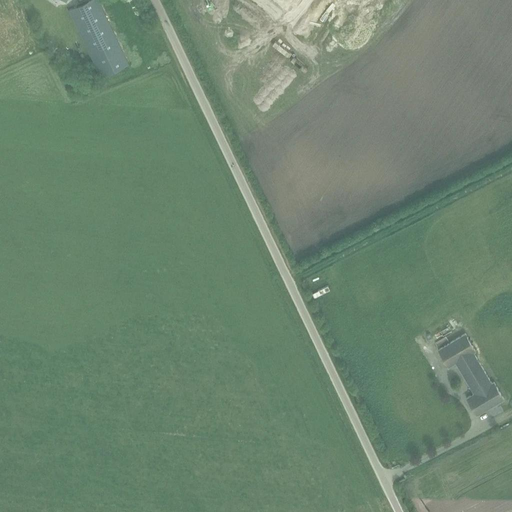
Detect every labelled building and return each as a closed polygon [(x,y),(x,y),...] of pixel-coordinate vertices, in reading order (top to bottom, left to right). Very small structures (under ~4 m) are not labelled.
[(128,64),(97,0),(89,0),(69,10),(101,77),(128,64)] [(60,1),(48,7),(56,25),(69,19),(60,1)] [(72,26),(70,21),(57,27),(59,32),(72,26)] [(81,39),(75,42),(85,60),(90,57),(81,39)] [(339,287),(323,291),(324,298),(341,294),(339,287)] [(457,326),(442,332),(445,339),(460,333),(457,326)] [(466,333),(439,349),(449,366),(459,361),(477,392),(467,397),(478,415),(504,399),(494,382),(492,383),(474,352),(476,351),(466,333)]
